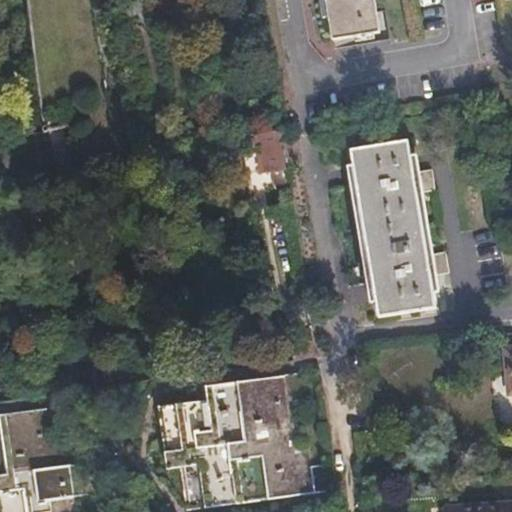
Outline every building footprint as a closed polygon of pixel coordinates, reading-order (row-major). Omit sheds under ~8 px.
[(330,0),(336,40),(384,31),(378,0),(330,0)] [(289,171),(285,130),(262,135),(268,175),(289,171)] [(429,255),(424,218),(420,194),(437,191),(434,170),(416,173),(411,142),(353,150),(355,166),(350,167),(351,175),(357,175),(358,180),(364,225),(375,290),(370,291),(371,299),(376,299),(380,315),(437,308),(432,275),(449,272),(446,253),(429,255)] [(303,495),(296,433),(299,432),(291,375),(213,386),(215,399),(168,407),(176,468),(210,463),(216,508),(303,495)] [(0,511),(76,511),(70,467),(57,468),(49,410),(0,417),(0,511)] [(321,492),(315,447),(301,448),(299,432),(296,433),(303,495),(321,492)] [(511,511),(511,502),(450,509),(450,511),(511,511)]
